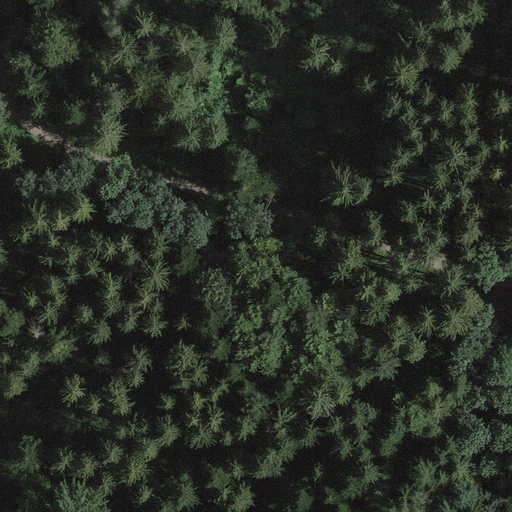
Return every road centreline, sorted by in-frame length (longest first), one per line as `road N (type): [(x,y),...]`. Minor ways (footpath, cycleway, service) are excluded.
road 1 (track): [(485,284),(55,142),(0,90)]
road 2 (track): [(485,284),(490,0)]
